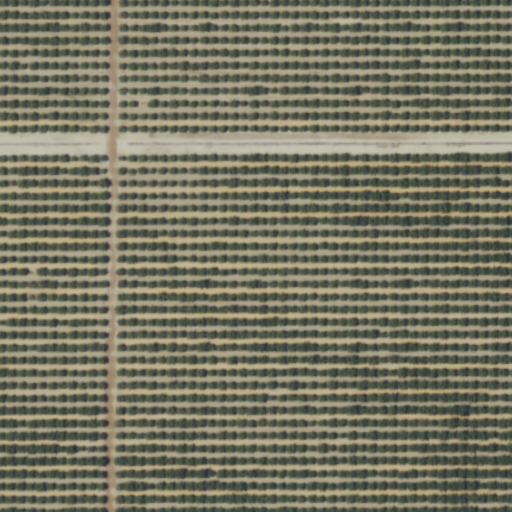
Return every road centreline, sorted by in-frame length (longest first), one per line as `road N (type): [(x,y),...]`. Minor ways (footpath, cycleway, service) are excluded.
road 1 (track): [(101,511),(104,0)]
road 2 (track): [(0,144),(511,143)]
